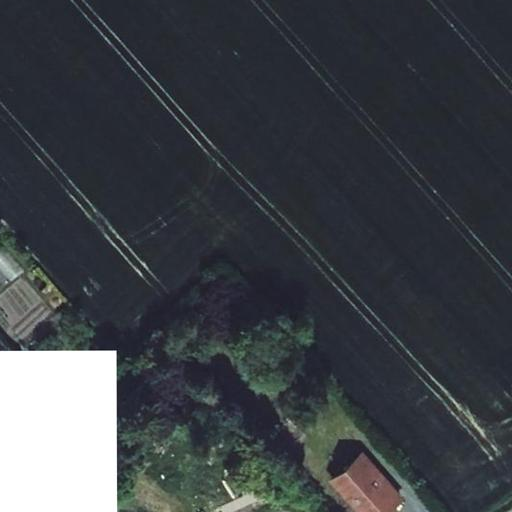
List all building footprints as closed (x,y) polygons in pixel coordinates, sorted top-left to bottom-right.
[(374,446),(367,452),(379,465),(386,459),(374,446)] [(379,465),(367,452),(353,465),(365,478),(358,484),(376,504),(383,498),(395,511),(409,498),(397,485),(403,479),(386,459),(379,465)] [(353,465),(346,471),(358,484),(365,478),(353,465)] [(416,493),(403,479),(397,485),(409,498),(416,493)] [(383,498),(376,504),(383,511),(394,511),(395,511),(383,498)]
